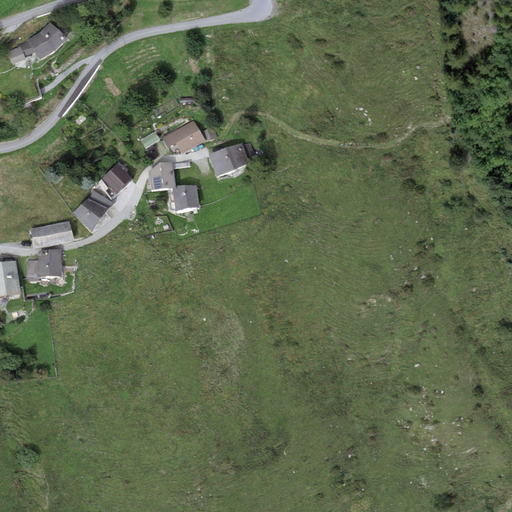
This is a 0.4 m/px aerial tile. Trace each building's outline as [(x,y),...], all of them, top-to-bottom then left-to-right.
[(53,49),(64,38),(50,23),(40,32),(29,38),(35,49),(40,57),(53,49)] [(29,38),(19,42),(20,45),(22,53),(35,49),(29,38)] [(22,53),(20,45),(9,49),(13,60),(23,57),(22,53)] [(38,81),(38,76),(20,80),(22,101),(29,100),(41,95),(38,81)] [(193,121),(171,133),(177,142),(183,152),(204,140),(193,121)] [(215,137),(213,128),(202,130),(204,139),(215,137)] [(159,138),(155,131),(142,139),(146,146),(159,138)] [(177,142),(171,133),(164,138),(168,147),(177,142)] [(226,149),(211,155),(218,174),(231,171),(254,157),(249,142),(238,145),(226,150),(226,149)] [(176,186),(172,162),(160,163),(150,171),(152,189),(168,187),(176,186)] [(133,179),(118,163),(102,177),(117,193),(133,179)] [(108,195),(101,184),(93,189),(101,199),(108,195)] [(196,207),(194,185),(176,186),(168,187),(168,190),(171,208),(176,209),(176,210),(184,209),(196,207)] [(91,227),(105,209),(89,199),(77,211),(91,227)] [(45,227),(30,229),(33,246),(51,244),(73,239),(68,221),(45,227)] [(59,275),(58,249),(40,251),(39,260),(29,260),(28,276),(30,279),(36,279),(39,277),(39,275),(51,276),(51,275),(59,275)] [(17,286),(14,263),(0,264),(0,293),(13,292),(13,293),(19,292),(18,286),(17,286)]
